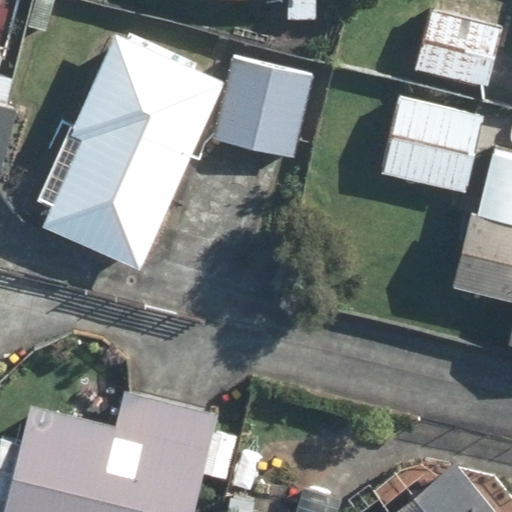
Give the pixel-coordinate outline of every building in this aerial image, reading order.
[(321,17),(321,0),(292,0),(292,16),(321,17)] [(417,60),(487,82),(504,29),(434,7),(417,60)] [(228,72),(126,20),(42,214),(152,261),(206,135),(298,157),(318,72),(233,51),(228,72)] [(485,114),(397,94),(381,168),(468,187),(485,114)] [(0,182),(12,186),(33,107),(0,98),(0,182)] [(511,337),(511,209),(480,202),(464,275),(511,286),(511,334),(511,337)] [(42,398),(31,440),(6,433),(0,453),(0,511),(203,511),(228,420),(131,394),(124,420),(42,398)] [(397,511),(511,511),(467,457),(397,511)]
